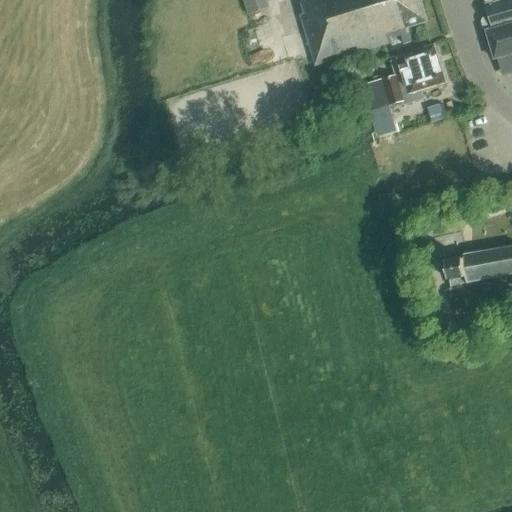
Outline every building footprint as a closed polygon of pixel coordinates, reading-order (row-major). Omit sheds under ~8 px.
[(242,0),(248,15),(270,8),(266,0),(242,0)] [(300,0),(304,14),(300,16),(315,66),(393,42),(392,38),(401,35),(404,45),(412,42),(407,28),(427,22),(420,0),(300,0)] [(511,1),(506,3),(505,0),(483,0),(491,27),(492,27),(492,26),(511,20),(511,1)] [(511,24),(486,32),(494,59),(497,58),(501,71),(511,67),(511,24)] [(404,105),(424,99),(422,91),(446,83),(434,45),(397,57),(397,59),(390,61),(395,76),(363,86),(370,112),(403,102),(404,105)] [(445,119),(443,113),(441,105),(430,108),(434,122),(445,119)] [(454,287),(511,274),(511,246),(471,253),(467,254),(464,254),(460,255),(461,259),(445,262),(449,281),(452,280),(454,287)]
